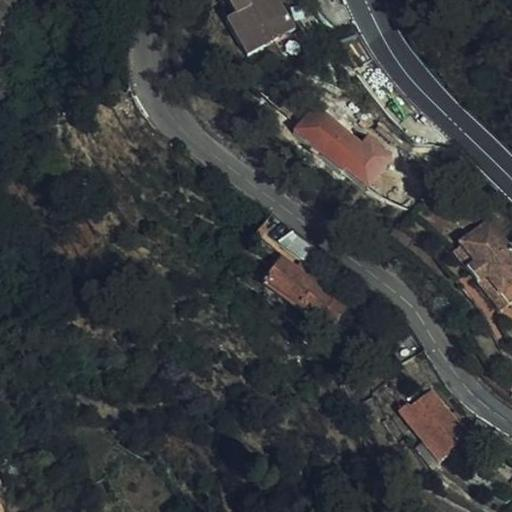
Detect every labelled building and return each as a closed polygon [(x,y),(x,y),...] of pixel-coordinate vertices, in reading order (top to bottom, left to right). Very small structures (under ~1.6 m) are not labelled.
[(199,0),(208,13),(205,16),(227,51),(273,21),(259,0),(199,0)] [(318,30),(335,57),(348,49),(352,47),(335,20),(318,30)] [(291,98),(286,105),(298,114),(304,107),(291,98)] [(298,114),(286,105),(268,127),(315,167),(319,163),(323,158),(346,177),(371,148),(347,128),(340,137),(336,142),(320,129),(323,124),(304,107),(298,114)] [(340,137),(323,124),(320,129),(336,142),(340,137)] [(323,158),(319,163),(341,182),(346,177),(323,158)] [(449,240),(451,243),(497,300),(511,287),(511,278),(507,273),(511,268),(511,257),(478,215),(449,240)] [(304,240),(286,226),(269,237),(274,242),(291,255),(294,252),(304,240)] [(497,300),(451,243),(443,249),(489,307),(497,300)] [(273,253),(257,276),(293,303),(297,297),(312,308),(318,302),(332,312),(340,301),(326,292),(273,253)] [(293,303),(257,276),(253,283),(319,329),(332,312),(318,302),(312,308),(297,297),(293,303)] [(511,287),(497,300),(511,317),(511,320),(511,319),(511,287)] [(395,319),(393,314),(371,328),(389,355),(411,343),(395,319)] [(416,399),(408,390),(392,404),(404,417),(402,419),(415,434),(417,433),(430,446),(454,426),(425,392),(416,399)]
